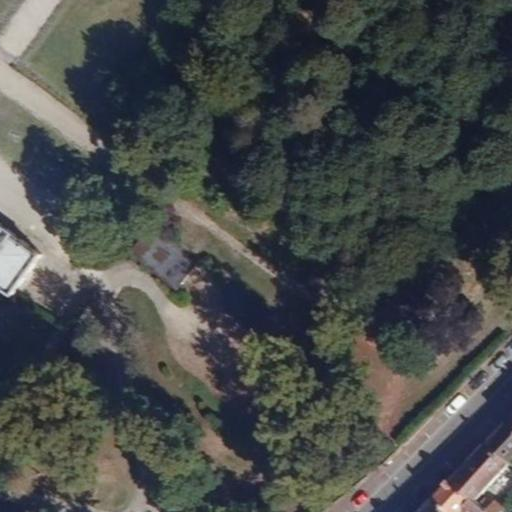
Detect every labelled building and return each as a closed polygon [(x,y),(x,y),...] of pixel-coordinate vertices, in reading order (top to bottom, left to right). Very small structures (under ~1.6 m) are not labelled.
[(0,285),(13,295),(42,256),(15,237),(16,234),(0,222),(0,285)] [(202,259),(155,222),(153,224),(131,254),(177,290),(183,282),(195,267),(202,259)] [(511,461),(511,415),(487,442),(511,461)] [(496,480),(508,466),(511,462),(511,461),(487,442),(452,478),(477,501),(496,480)] [(505,489),(511,480),(511,468),(508,466),(496,480),(505,489)] [(488,511),(477,501),(452,478),(435,496),(450,511),(488,511)] [(450,511),(435,496),(419,511),(450,511)] [(502,511),(505,509),(497,502),(488,511),(502,511)]
